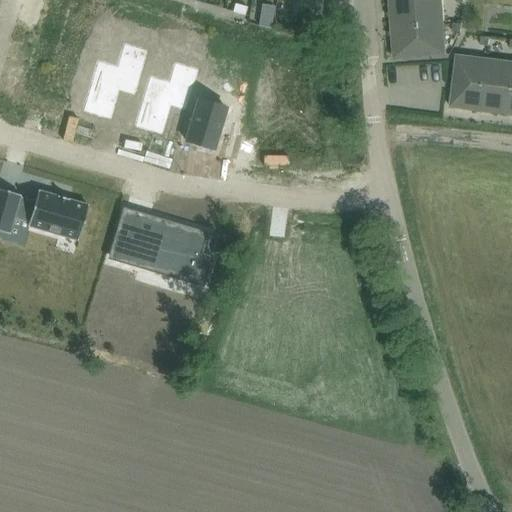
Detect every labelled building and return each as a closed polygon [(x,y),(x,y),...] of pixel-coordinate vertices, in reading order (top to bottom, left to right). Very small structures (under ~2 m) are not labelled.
[(61,0),(61,3),(100,12),(103,0),(61,0)] [(389,0),(392,28),(445,24),(442,0),(389,0)] [(248,8),(235,4),(233,12),(245,16),(248,8)] [(263,5),(260,26),(272,29),(275,7),(263,5)] [(453,23),(453,32),(461,33),(462,24),(453,23)] [(447,55),(445,24),(392,28),(394,59),(447,55)] [(481,45),(489,46),(490,38),(482,37),(481,45)] [(34,99),(65,108),(72,86),(81,89),(92,53),(73,48),(68,67),(46,61),(34,99)] [(98,63),(83,114),(111,122),(119,94),(135,98),(147,57),(123,50),(119,63),(118,69),(98,63)] [(481,112),(488,59),(457,55),(451,108),(481,112)] [(481,112),(511,115),(511,105),(511,62),(488,59),(481,112)] [(150,79),(135,129),(163,138),(171,109),(186,114),(198,73),(175,66),(171,79),(169,85),(150,79)] [(226,109),(210,104),(198,146),(213,151),(218,136),(221,137),(218,148),(231,152),(239,128),(225,124),(224,127),(221,126),(226,109)] [(0,189),(0,231),(8,234),(13,217),(29,222),(27,226),(78,241),(88,207),(69,201),(69,200),(67,200),(66,200),(60,198),(57,197),(57,198),(38,192),(34,203),(19,198),(20,195),(0,189)] [(115,252),(113,259),(139,267),(141,262),(187,276),(192,261),(210,266),(213,254),(203,251),(209,231),(177,222),(176,226),(166,224),(168,219),(153,215),(153,217),(136,212),(130,232),(121,229),(115,249),(117,250),(116,253),(115,252)] [(290,275),(339,281),(338,286),(340,286),(343,262),(336,261),(338,245),(293,239),(293,243),(290,264),(263,260),(260,280),(289,284),(290,275)]
